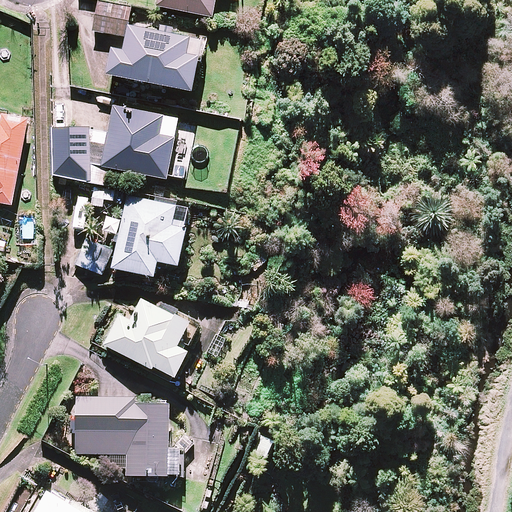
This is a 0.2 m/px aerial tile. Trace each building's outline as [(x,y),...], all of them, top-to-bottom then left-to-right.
[(160,0),(159,8),(214,18),(217,0),(160,0)] [(131,28),(135,10),(101,3),(95,32),(129,39),(126,53),(116,51),(111,77),(195,94),(206,43),(131,28)] [(179,120),(115,108),(110,139),(59,130),(51,176),(106,186),(109,170),(169,180),(179,120)] [(0,204),(14,207),(28,128),(0,122),(0,204)] [(118,191),(95,188),(93,202),(116,205),(118,191)] [(176,222),(179,207),(129,198),(115,270),(156,278),(159,263),(180,267),(188,224),(176,222)] [(84,249),(77,266),(104,276),(110,259),(84,249)] [(191,323),(143,301),(133,322),(120,316),(106,347),(177,380),(202,328),(191,323)] [(185,478),(187,450),(187,438),(171,438),(173,403),(79,399),(76,454),(129,456),(128,475),(185,478)] [(98,511),(68,495),(65,501),(48,492),(36,511),(98,511)] [(140,511),(146,504),(128,493),(115,511),(140,511)]
